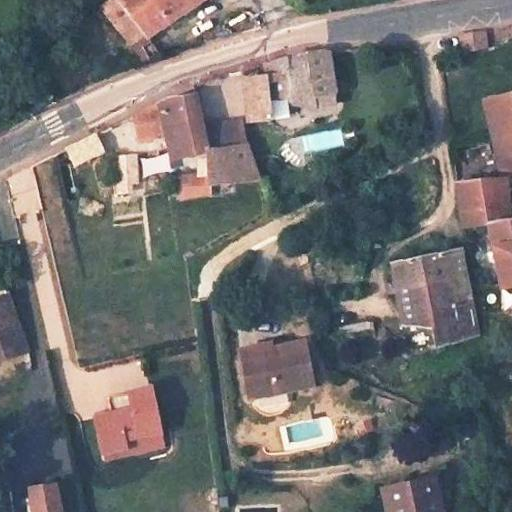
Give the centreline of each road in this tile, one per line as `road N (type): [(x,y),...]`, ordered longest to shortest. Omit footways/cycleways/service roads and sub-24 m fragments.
road 1 (secondary): [(283,43),(159,80),(0,158)]
road 2 (secondary): [(511,5),(283,43)]
